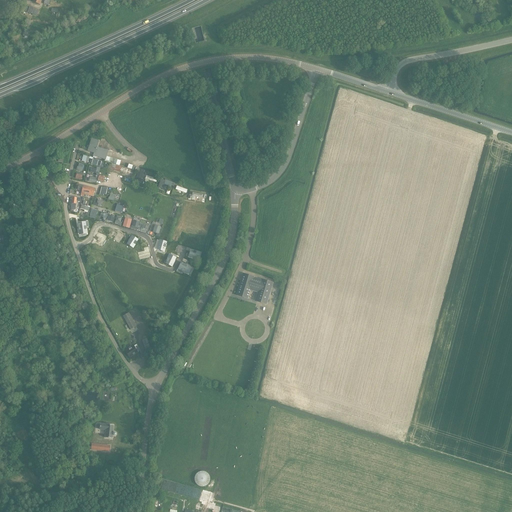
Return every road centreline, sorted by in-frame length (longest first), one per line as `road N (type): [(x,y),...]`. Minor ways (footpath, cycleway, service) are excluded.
road 1 (unclassified): [(316,69),(252,57),(185,67),(0,169)]
road 2 (unclassified): [(155,385),(135,375),(99,316),(64,194),(43,162)]
road 3 (trunk): [(0,94),(207,0)]
road 4 (unclassified): [(155,385),(229,247),(234,191)]
road 5 (trunk): [(191,0),(0,87)]
road 6 (tertiary): [(234,191),(189,0)]
road 7 (tertiary): [(234,191),(280,170),(316,69)]
road 8 (unclassified): [(386,91),(406,61),(511,39)]
road 9 (unclassified): [(0,496),(75,493),(135,511)]
road 10 (tertiary): [(511,132),(386,91)]
road 11 (unclassified): [(140,511),(155,385)]
